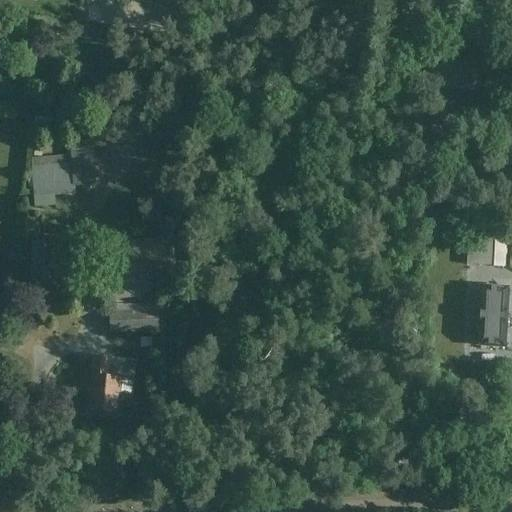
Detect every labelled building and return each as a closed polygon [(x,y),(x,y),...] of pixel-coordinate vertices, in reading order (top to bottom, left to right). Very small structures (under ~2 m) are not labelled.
[(487,34),(485,45),(498,47),(500,36),(487,34)] [(471,85),(476,62),(430,54),(427,78),(471,85)] [(182,130),(185,119),(174,116),(171,128),(182,130)] [(73,188),(74,188),(96,185),(93,148),(70,150),(71,156),(73,188)] [(73,188),(71,156),(31,160),(34,207),(51,206),(50,199),(75,196),(74,188),(73,188)] [(439,220),(438,207),(427,208),(427,221),(439,220)] [(470,236),(494,237),(495,215),(471,215),(470,236)] [(169,238),(106,245),(111,288),(173,281),(169,238)] [(34,243),(33,285),(55,287),(58,244),(34,243)] [(494,243),(492,267),(505,268),(506,243),(494,243)] [(63,275),(62,287),(76,287),(76,275),(63,275)] [(509,289),(480,287),(475,348),(505,350),(509,289)] [(158,312),(110,315),(111,335),(159,333),(158,312)] [(137,362),(95,357),(94,371),(89,411),(118,414),(121,383),(134,384),(137,362)]
